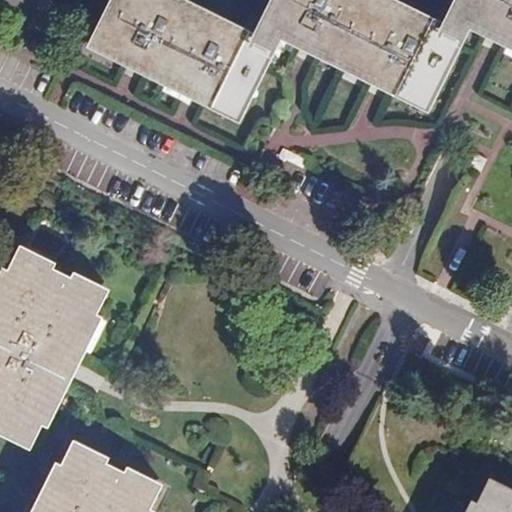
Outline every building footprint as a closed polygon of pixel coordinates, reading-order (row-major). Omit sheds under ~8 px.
[(238,113),(270,49),(169,0),(115,0),(95,42),(139,64),(198,93),(238,113)] [(426,103),(458,39),(380,0),(275,0),(265,22),(313,46),(385,83),(426,103)] [(511,0),(460,0),(455,13),(502,36),(511,41),(511,0)] [(0,427),(32,444),(42,424),(40,424),(49,403),(52,404),(66,377),(63,374),(70,362),(73,362),(88,332),(85,331),(95,312),(97,314),(106,295),(17,251),(8,269),(11,271),(1,291),(0,290),(0,427)] [(145,511),(147,508),(151,510),(159,491),(70,445),(61,465),(64,466),(55,484),(52,483),(36,511),(145,511)] [(511,511),(511,496),(487,484),(477,501),(480,503),(476,511),(511,511)]
